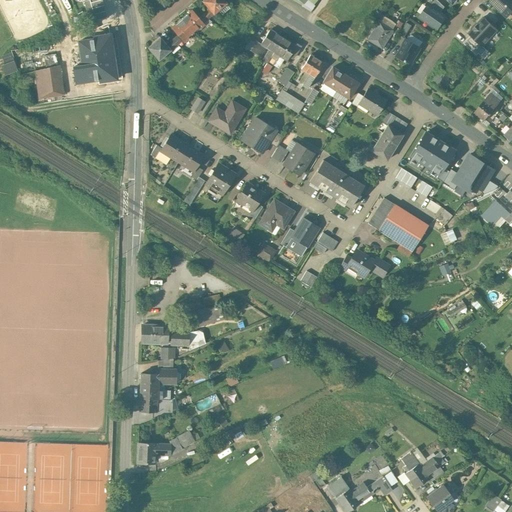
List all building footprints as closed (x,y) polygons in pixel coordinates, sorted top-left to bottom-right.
[(225,3),(222,0),(203,0),(202,2),(208,9),(203,13),(208,18),(225,3)] [(444,7),(437,0),(434,0),(430,7),(440,14),(444,7)] [(511,0),(492,0),(491,2),(507,17),(511,10),(511,0)] [(430,7),(428,6),(421,16),(438,28),(445,17),(440,14),(430,7)] [(208,18),(203,13),(198,18),(191,10),(181,18),(194,34),(204,25),(202,23),(208,18)] [(487,20),(484,17),(468,34),(470,36),(482,46),(497,30),(494,26),(495,24),(489,18),(487,20)] [(194,34),(181,18),(170,27),(177,35),(172,38),(178,45),(182,42),(183,43),(194,34)] [(392,30),(379,22),(368,39),(382,48),(392,30)] [(412,26),(407,23),(399,35),(404,38),(412,26)] [(284,38),(271,30),(261,47),(269,51),(274,54),(284,38)] [(94,37),(95,40),(75,43),(71,44),(73,58),(82,57),(82,61),(113,57),(110,35),(94,37)] [(482,46),(470,36),(464,43),(477,55),(479,53),(481,56),(487,50),(482,46)] [(160,38),(147,48),(158,62),(178,45),(172,38),(166,44),(160,38)] [(297,46),(284,38),(274,54),(278,57),(287,62),(297,46)] [(258,42),(252,39),(246,48),(252,52),(258,42)] [(421,48),(406,39),(395,56),(404,61),(404,60),(411,64),(421,48)] [(55,43),(18,49),(11,50),(18,69),(19,75),(36,71),(58,65),(55,43)] [(274,54),(269,51),(263,61),(268,64),(274,54)] [(278,57),(274,54),(268,64),(272,66),(278,57)] [(325,63),(311,54),(302,69),(311,75),(304,85),(309,88),(325,63)] [(113,57),(82,61),(83,66),(74,67),(76,81),(80,81),(100,77),(101,80),(116,79),(113,57)] [(272,66),(268,64),(263,72),(267,75),(272,66)] [(58,65),(36,71),(39,98),(63,95),(60,77),(59,77),(58,65)] [(337,90),(347,75),(334,67),(325,82),(337,90)] [(454,76),(440,67),(431,82),(433,83),(432,84),(436,86),(437,85),(445,90),(449,84),(452,85),(457,78),(454,76)] [(295,72),(287,68),(276,86),(284,91),(287,87),(290,81),(295,72)] [(347,75),(337,90),(333,96),(345,103),(349,97),(350,98),(360,83),(347,75)] [(297,86),(290,81),(287,87),(294,91),(297,86)] [(316,88),(308,101),(313,104),(321,91),(316,88)] [(369,109),(378,94),(370,88),(365,96),(360,103),(369,109)] [(306,104),(284,91),(278,100),(300,114),(306,104)] [(365,96),(359,93),(354,102),(359,106),(360,103),(365,96)] [(378,94),(369,109),(378,115),(388,100),(378,94)] [(492,97),(487,102),(485,100),(474,113),(483,121),(499,103),(492,97)] [(205,103),(199,99),(192,111),(198,115),(205,103)] [(228,115),(226,119),(215,112),(209,122),(230,135),(241,118),(242,119),(248,110),(234,101),(226,114),(228,115)] [(342,105),(334,119),(340,123),(349,109),(342,105)] [(409,124),(389,111),(383,121),(389,125),(403,133),(409,124)] [(278,131),(257,118),(251,128),(253,130),(245,143),(252,147),(253,145),(263,152),(262,154),(264,155),(271,144),(277,132),(278,131)] [(389,125),(373,150),(388,159),(404,134),(403,133),(389,125)] [(285,137),(277,132),(271,144),(279,149),(280,146),(285,137)] [(454,150),(425,132),(410,156),(439,174),(454,150)] [(189,148),(171,136),(161,152),(179,163),(189,148)] [(299,144),(294,152),(294,151),(285,165),(300,175),(314,153),(299,143),(299,144)] [(157,146),(151,156),(156,159),(162,149),(157,146)] [(289,151),(280,146),(279,149),(273,158),(282,163),(289,151)] [(204,157),(189,148),(179,163),(194,173),(197,168),(204,157)] [(450,169),(442,182),(453,189),(456,184),(467,191),(469,187),(474,177),(469,174),(478,159),(468,153),(456,173),(450,169)] [(494,170),(478,159),(469,174),(474,177),(469,187),(476,191),(478,188),(482,189),(484,195),(495,190),(499,186),(488,180),(494,170)] [(364,186),(323,160),(309,182),(350,208),(364,186)] [(227,172),(218,167),(206,185),(223,195),(234,177),(227,173),(227,172)] [(395,177),(410,187),(417,177),(402,167),(395,177)] [(202,171),(197,168),(194,173),(191,178),(196,181),(198,178),(202,171)] [(196,181),(183,201),(190,205),(205,182),(198,178),(196,181)] [(421,179),(415,190),(426,196),(432,185),(421,179)] [(264,194),(247,183),(236,202),(243,206),(245,203),(255,209),(258,204),(264,194)] [(384,198),(368,223),(378,230),(394,204),(384,198)] [(293,212),(274,200),(260,224),(269,230),(273,222),(283,228),(293,212)] [(262,207),(258,204),(255,209),(250,216),(255,219),(262,207)] [(428,226),(394,204),(378,230),(412,251),(428,226)] [(511,214),(500,204),(489,216),(496,222),(502,216),(506,219),(511,214)] [(452,216),(443,208),(436,218),(445,225),(452,216)] [(318,227),(303,218),(290,240),(297,244),(298,242),(306,247),(318,227)] [(451,230),(447,232),(451,241),(455,239),(451,230)] [(338,242),(323,232),(317,242),(332,251),(338,242)] [(275,252),(263,244),(257,255),(269,262),(275,252)] [(373,261),(356,251),(351,258),(348,263),(350,265),(358,270),(357,272),(364,276),(369,268),(382,276),(389,266),(379,260),(378,262),(374,259),(373,261)] [(347,255),(339,267),(346,271),(350,265),(348,263),(351,258),(347,255)] [(443,273),(451,270),(447,262),(440,266),(443,273)] [(313,285),(317,275),(306,270),(301,281),(313,285)] [(463,303),(447,313),(450,318),(466,308),(463,303)] [(213,308),(215,322),(223,320),(220,306),(213,308)] [(213,308),(196,311),(199,326),(215,322),(213,308)] [(167,325),(142,325),(142,343),(167,343),(167,325)] [(198,330),(187,333),(187,334),(188,345),(189,345),(189,350),(205,344),(203,332),(198,330)] [(179,334),(179,336),(171,336),(171,344),(188,345),(187,334),(179,334)] [(282,357),(271,360),(272,366),(283,364),(282,357)] [(173,359),(157,361),(159,361),(159,370),(173,370),(173,359)] [(157,374),(141,374),(140,386),(158,387),(158,383),(176,385),(176,370),(173,370),(159,370),(157,370),(157,374)] [(158,387),(140,386),(140,398),(157,399),(170,400),(170,391),(158,391),(158,387)] [(157,399),(140,398),(139,411),(156,412),(157,399)] [(170,400),(157,399),(156,412),(171,412),(171,400),(170,400)] [(220,404),(210,409),(219,427),(230,422),(220,404)] [(189,431),(176,438),(181,448),(195,441),(189,431)] [(171,456),(182,450),(181,448),(176,438),(171,441),(171,444),(171,456)] [(155,444),(138,443),(137,464),(155,464),(155,455),(158,455),(158,456),(171,456),(171,444),(156,444),(155,444)] [(419,464),(411,451),(401,458),(406,465),(405,466),(409,471),(405,474),(410,481),(436,462),(432,457),(420,466),(419,464)] [(438,453),(432,457),(436,462),(441,458),(438,453)] [(441,458),(436,462),(439,466),(445,462),(441,458)] [(436,462),(410,481),(415,488),(429,478),(427,475),(439,466),(436,462)] [(326,485),(317,472),(309,477),(313,482),(315,481),(320,489),(326,485)] [(392,489),(383,476),(376,481),(381,488),(385,494),(392,489)] [(349,489),(341,477),(327,486),(335,498),(340,505),(366,487),(363,482),(357,486),(351,491),(349,488),(349,489)] [(366,487),(340,505),(344,511),(346,511),(359,503),(358,501),(370,492),(372,494),(381,488),(376,481),(376,480),(366,487)] [(442,487),(428,497),(439,511),(440,511),(440,510),(446,506),(445,504),(451,500),(452,499),(442,487)] [(493,495),(486,506),(492,510),(493,511),(500,500),(493,495)] [(451,500),(445,504),(446,506),(440,510),(440,511),(441,511),(450,511),(455,505),(451,500)] [(501,500),(493,511),(494,511),(503,511),(508,505),(501,500)]
